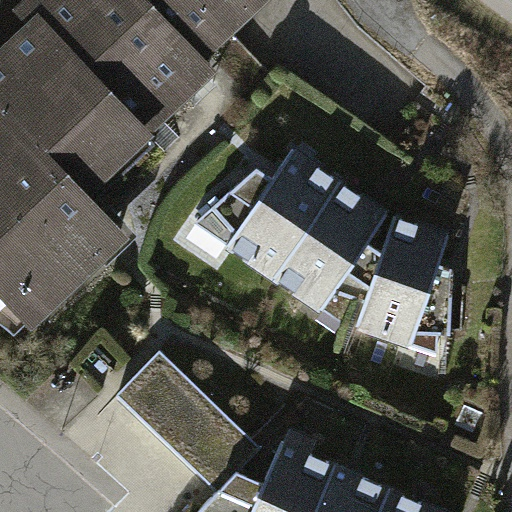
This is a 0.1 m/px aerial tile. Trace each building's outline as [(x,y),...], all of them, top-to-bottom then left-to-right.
[(19,0),(11,7),(25,22),(0,45),(0,296),(22,320),(121,229),(82,188),(147,127),(142,122),(206,62),(196,48),(247,0),(19,0)] [(390,205),(294,141),(268,167),(254,159),(193,221),(321,310),(350,265),(366,279),(379,240),(370,235),(390,205)] [(394,206),(379,240),(366,279),(354,325),(412,344),(418,328),(453,330),(454,265),(439,259),(450,225),(394,206)] [(116,389),(221,485),(238,466),(261,442),(157,344),(116,389)] [(454,511),(458,505),(276,433),(257,475),(238,466),(221,485),(195,511),(454,511)]
